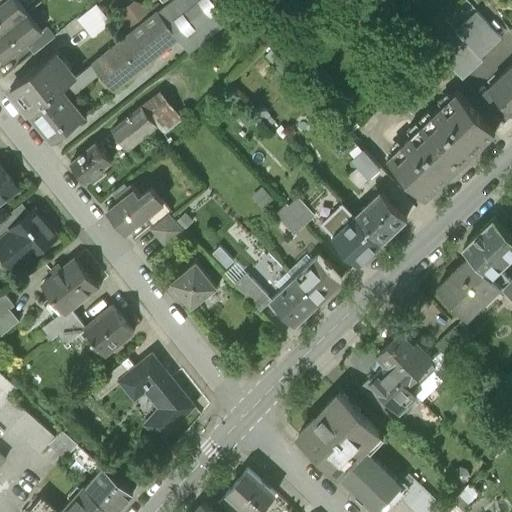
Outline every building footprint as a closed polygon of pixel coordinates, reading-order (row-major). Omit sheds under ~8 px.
[(0,33),(27,12),(17,0),(3,0),(0,3),(0,33)] [(145,0),(121,19),(131,32),(157,10),(148,0),(145,0)] [(228,0),(170,0),(166,3),(157,10),(179,37),(189,51),(239,12),(228,0)] [(263,0),(250,0),(246,4),(259,19),(271,8),(263,0)] [(111,22),(96,3),(77,18),(92,37),(111,22)] [(179,37),(157,10),(131,32),(92,63),(99,72),(113,90),(179,37)] [(480,56),(501,36),(477,11),(455,30),(458,33),(446,44),(455,54),(447,61),(462,78),(483,59),(480,56)] [(41,30),(27,12),(0,33),(0,51),(0,56),(3,59),(7,59),(26,43),(42,31),(41,30)] [(46,27),(41,30),(42,31),(26,43),(34,53),(54,37),(46,27)] [(10,87),(30,112),(61,87),(74,77),(54,53),(10,87)] [(69,97),(99,72),(92,63),(74,77),(61,87),(69,97)] [(511,64),(492,84),(511,105),(511,64)] [(84,116),(69,97),(61,87),(30,112),(53,141),(84,116)] [(160,89),(112,128),(127,147),(157,122),(165,132),(183,117),(160,89)] [(456,91),(387,158),(426,198),(495,132),(456,91)] [(282,109),(272,98),(267,103),(277,114),(282,109)] [(96,140),(70,162),(84,179),(89,175),(93,180),(105,170),(102,165),(111,158),(96,140)] [(359,187),(380,168),(364,150),(352,161),(356,166),(348,174),(359,187)] [(0,202),(19,188),(0,163),(0,202)] [(118,199),(107,208),(125,230),(144,215),(163,200),(152,187),(141,195),(131,182),(115,194),(118,199)] [(251,195),(263,207),(273,198),(262,186),(251,195)] [(380,190),(355,214),(381,241),(406,217),(380,190)] [(314,214),(297,196),(288,205),(287,203),(274,215),(293,234),(314,214)] [(171,210),(163,200),(144,215),(152,225),(168,212),(171,210)] [(0,238),(12,229),(10,226),(30,211),(22,201),(0,221),(0,238)] [(35,207),(30,211),(10,226),(12,229),(0,238),(0,252),(12,269),(45,244),(46,245),(58,236),(35,207)] [(186,211),(176,219),(184,229),(194,220),(186,211)] [(176,219),(168,212),(152,225),(149,227),(163,244),(184,229),(176,219)] [(359,262),(381,241),(355,214),(333,235),(359,262)] [(463,246),(471,254),(491,275),(499,267),(503,263),(506,266),(511,260),(511,254),(511,235),(494,216),(463,246)] [(318,254),(294,277),(317,302),(341,279),(318,254)] [(496,281),(491,275),(471,254),(438,285),(467,315),(480,303),(477,300),(496,281)] [(55,274),(42,284),(63,311),(64,312),(71,307),(98,285),(76,257),(62,268),(58,263),(51,269),(55,274)] [(218,285),(196,259),(171,279),(193,306),(218,285)] [(269,295),(236,260),(224,271),(257,306),(269,295)] [(511,281),(499,267),(491,275),(496,281),(511,296),(511,281)] [(295,323),(317,302),(294,277),(288,271),(278,281),(283,287),(271,298),(295,323)] [(14,304),(5,294),(0,297),(0,332),(16,319),(8,309),(14,304)] [(113,304),(86,325),(83,327),(85,329),(105,355),(135,331),(113,304)] [(86,325),(71,307),(64,312),(63,311),(43,328),(51,338),(58,333),(66,344),(85,329),(83,327),(86,325)] [(435,343),(441,349),(451,360),(469,344),(452,326),(435,343)] [(381,357),(406,382),(432,357),(417,341),(414,344),(401,331),(378,354),(381,357)] [(438,373),(451,360),(441,349),(432,357),(406,382),(416,393),(422,399),(443,379),(438,373)] [(163,437),(191,405),(152,353),(129,371),(119,378),(121,381),(135,397),(147,387),(161,404),(145,422),(163,437)] [(387,396),(399,409),(416,393),(406,382),(381,357),(372,365),(378,371),(370,379),(387,396)] [(119,378),(129,371),(121,362),(92,386),(101,397),(121,381),(119,378)] [(0,417),(40,452),(50,441),(55,435),(11,396),(19,387),(1,371),(0,372),(0,417)] [(387,396),(370,379),(368,377),(360,386),(378,405),(387,396)] [(298,434),(338,473),(363,446),(379,431),(338,391),(298,434)] [(63,426),(55,435),(50,441),(66,455),(69,451),(81,461),(91,451),(63,426)] [(400,481),(363,446),(338,473),(352,485),(353,484),(359,489),(358,490),(377,508),(394,490),(393,489),(400,481)] [(98,472),(87,485),(116,511),(134,489),(91,451),(81,461),(91,470),(98,472)] [(227,491),(228,493),(248,510),(250,511),(259,511),(278,492),(249,466),(227,491)] [(408,473),(400,481),(393,489),(394,490),(415,511),(439,511),(444,508),(408,473)] [(85,483),(60,510),(61,511),(114,511),(116,511),(87,485),(85,483)] [(464,511),(465,511),(464,506),(477,492),(468,483),(444,508),(439,511),(464,511)] [(61,511),(60,510),(42,493),(27,509),(29,511),(61,511)] [(231,511),(246,511),(248,510),(228,493),(220,502),(231,511)] [(217,511),(204,501),(193,511),(217,511)]
